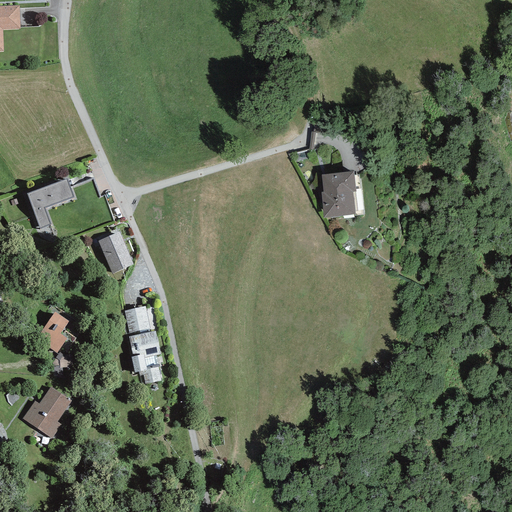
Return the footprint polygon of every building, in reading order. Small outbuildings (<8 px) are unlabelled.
[(19,6),(0,6),(0,51),(3,52),(2,29),(20,28),(19,6)] [(354,171),(321,175),(323,192),(321,192),(324,218),(355,215),(353,192),(356,192),(354,171)] [(67,179),(27,193),(39,228),(51,224),(45,208),(74,198),(67,179)] [(119,232),(98,242),(112,274),(134,265),(119,232)] [(145,306),(124,311),(129,333),(139,331),(139,334),(129,337),(133,357),(131,357),(134,373),(142,371),(145,384),(161,381),(156,355),(160,354),(155,331),(149,332),(148,329),(150,328),(145,306)] [(57,353),(67,338),(60,334),(69,321),(55,312),(40,334),(49,340),(45,345),(57,353)] [(57,422),(71,401),(50,387),(39,404),(34,401),(22,419),(52,439),(61,425),(57,422)]
